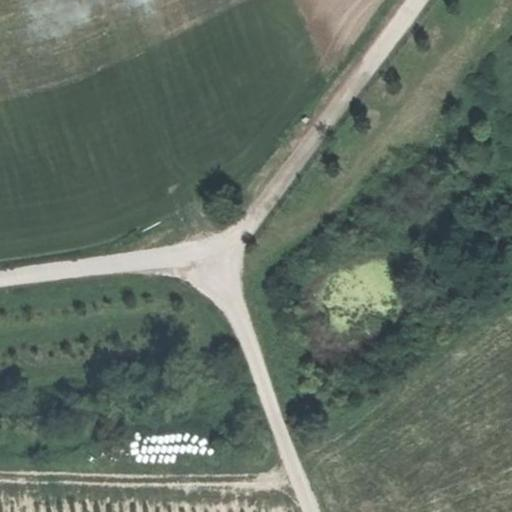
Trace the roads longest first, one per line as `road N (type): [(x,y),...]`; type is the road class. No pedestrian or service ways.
road 1 (track): [(0,280),(219,259),(418,0)]
road 2 (track): [(298,492),(0,482)]
road 3 (track): [(219,259),(305,511)]
